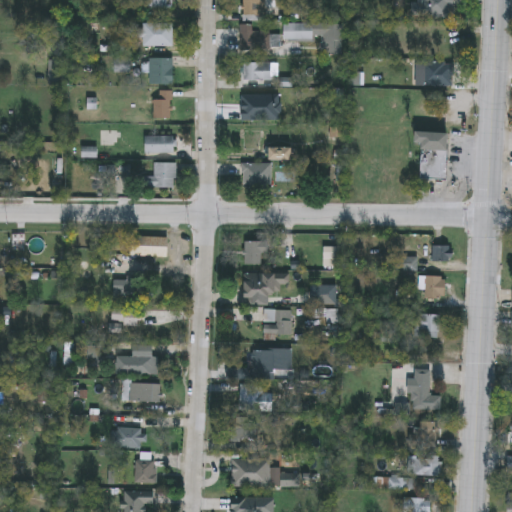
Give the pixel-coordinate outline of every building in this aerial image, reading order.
[(171,0),(171,8),(146,8),(146,0),(171,0)] [(242,0),(264,0),(264,20),(242,20),(242,0)] [(418,17),(418,0),(453,0),(453,17),(418,17)] [(172,23),(172,46),(142,46),(142,23),(172,23)] [(341,55),(322,55),(323,41),(282,40),(283,23),(341,24),(341,55)] [(279,32),(279,49),(239,49),(239,24),(251,24),(251,32),(279,32)] [(172,85),(146,85),(146,58),(172,58),(172,85)] [(453,62),(453,86),(421,85),(422,61),(453,62)] [(247,80),(247,63),(272,63),(272,80),(247,80)] [(171,119),(152,119),(152,91),(171,91),(171,119)] [(447,133),(446,179),(418,178),(419,132),(447,133)] [(174,153),(144,153),(144,136),(174,136),(174,153)] [(268,148),(291,148),(291,159),(268,159),(268,148)] [(152,187),(152,163),(175,163),(175,187),(152,187)] [(270,163),(270,188),(242,188),(242,163),(270,163)] [(166,253),(130,253),(130,235),(166,235),(166,253)] [(243,262),(243,239),(264,239),(264,262),(243,262)] [(446,242),(446,259),(430,259),(430,242),(446,242)] [(243,296),(243,272),(286,272),(286,283),(276,283),(276,296),(243,296)] [(424,274),(444,274),(444,296),(424,296),(424,274)] [(112,296),(112,278),(142,278),(142,296),(112,296)] [(335,284),(335,302),(310,302),(310,284),(335,284)] [(138,307),(138,323),(111,323),(111,307),(138,307)] [(290,308),(290,333),(273,333),(273,321),(263,321),(263,308),(290,308)] [(438,335),(413,335),(414,312),(438,312),(438,335)] [(116,355),(131,355),(131,344),(150,344),(150,372),(116,372),(116,355)] [(290,368),(273,368),(273,377),(251,377),(251,347),(290,347),(290,368)] [(429,394),(439,394),(439,408),(408,408),(408,377),(413,377),(413,367),(429,368),(429,394)] [(121,400),(121,382),(160,382),(160,400),(121,400)] [(239,383),(262,383),(262,391),(272,391),(272,409),(239,409),(239,383)] [(255,438),(230,438),(230,415),(255,415),(255,438)] [(419,431),(419,420),(437,420),(437,446),(409,446),(409,431),(419,431)] [(144,446),(111,446),(111,427),(144,427),(144,446)] [(441,473),(407,473),(407,454),(441,454),(441,473)] [(269,485),(230,485),(230,457),(269,457),(269,485)] [(155,459),(155,481),(133,481),(133,459),(155,459)] [(415,487),(388,487),(388,476),(415,476),(415,487)] [(122,511),(122,489),(152,489),(152,503),(145,503),(145,511),(122,511)] [(429,497),(429,511),(403,511),(403,497),(429,497)]
